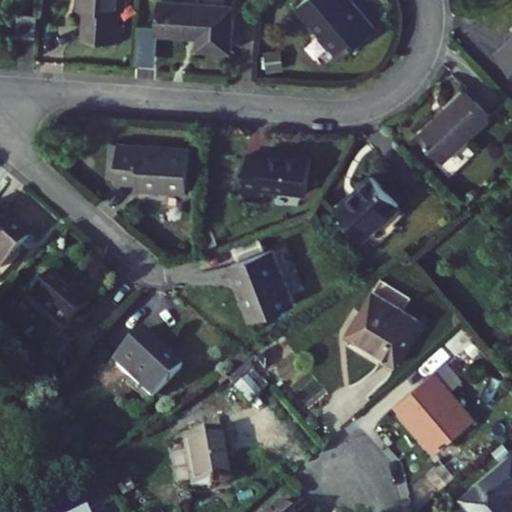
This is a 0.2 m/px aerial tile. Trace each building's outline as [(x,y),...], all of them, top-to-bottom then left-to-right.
[(138,0),(103,0),(101,49),(135,52),(138,0)] [(370,0),(318,0),(311,6),(360,59),(395,27),(370,0)] [(252,19),(179,13),(176,46),(215,49),(214,63),(249,66),(252,19)] [(52,17),(33,17),(30,45),(51,45),(52,17)] [(476,103),(434,146),(464,172),(505,131),(476,103)] [(203,157),(152,151),(148,194),(198,200),(203,157)] [(260,169),(239,168),(236,203),(257,205),(257,201),(302,204),(305,167),(261,163),(260,169)] [(388,183),(348,214),(371,243),(409,213),(388,183)] [(0,213),(0,269),(10,279),(37,247),(0,213)] [(287,253),(242,269),(249,288),(255,286),(270,323),(310,308),(287,253)] [(64,287),(40,315),(79,350),(103,322),(64,287)] [(430,333),(379,302),(352,346),(403,378),(430,333)] [(153,344),(126,380),(171,414),(200,378),(153,344)] [(444,382),(403,417),(443,466),(484,431),(444,382)] [(229,446),(192,450),(198,499),(234,496),(229,446)] [(188,451),(172,452),(173,483),(190,483),(188,451)] [(511,511),(511,469),(468,507),(471,511),(511,511)]
